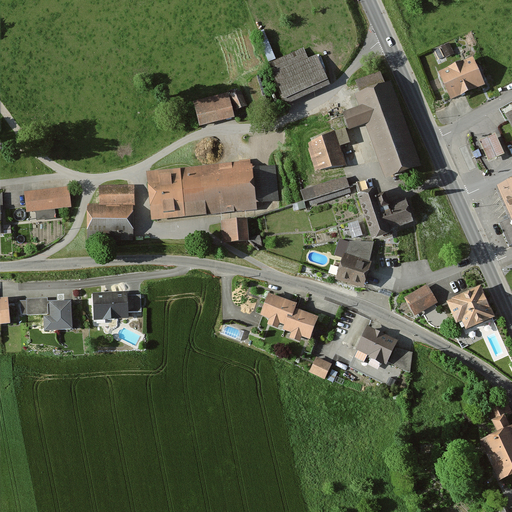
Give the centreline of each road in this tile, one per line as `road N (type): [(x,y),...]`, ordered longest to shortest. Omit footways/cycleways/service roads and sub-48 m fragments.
road 1 (unclassified): [(0,266),(165,259),(273,276),(377,313),(480,364),(511,389)]
road 2 (secondary): [(368,0),(432,143)]
road 3 (secondary): [(458,199),(511,325)]
